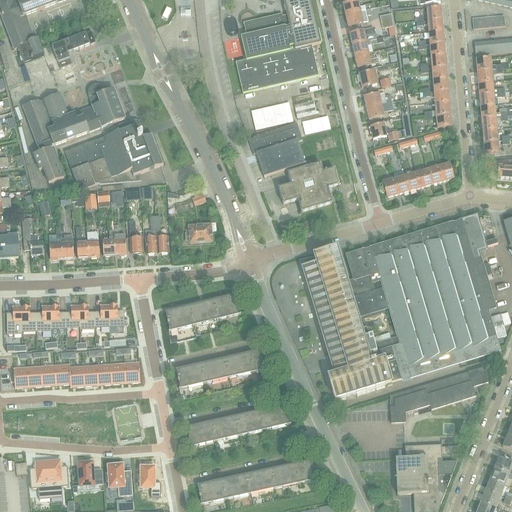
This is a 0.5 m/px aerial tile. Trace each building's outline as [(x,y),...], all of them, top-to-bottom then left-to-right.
[(0,0),(0,12),(14,50),(17,49),(18,52),(19,53),(23,63),(24,63),(43,56),(43,55),(41,49),(37,39),(34,41),(25,16),(67,0),(0,0)] [(175,0),(175,12),(185,12),(185,0),(175,0)] [(310,0),(282,0),(286,16),(282,17),(282,15),(243,23),(246,36),(240,37),(246,61),(235,63),(243,94),(319,77),(312,47),(321,45),(310,0)] [(345,0),(346,3),(342,4),(345,16),(360,13),(370,11),(373,10),(372,4),(363,6),(363,7),(359,8),(357,1),(356,1),(355,0),(345,0)] [(166,8),(162,17),(167,19),(171,10),(166,8)] [(426,10),(427,22),(441,21),(440,9),(426,10)] [(360,13),(345,16),(347,28),(368,23),(366,17),(371,16),(370,11),(360,13)] [(392,21),(391,15),(379,17),(380,24),(392,21)] [(393,28),(392,21),(380,24),(382,30),(393,28)] [(427,22),(428,34),(442,33),(441,21),(427,22)] [(352,45),(365,42),(374,41),(376,40),(373,29),(349,34),(352,45)] [(90,32),(51,47),(60,69),(68,66),(71,65),(67,54),(95,43),(90,32)] [(428,34),(429,46),(443,44),(442,33),(428,34)] [(365,42),(352,45),(354,57),(368,54),(367,48),(376,45),(377,45),(376,40),(374,41),(365,42)] [(429,46),(430,57),(444,56),(443,44),(429,46)] [(369,61),(368,54),(354,57),(357,69),(378,64),(377,59),(369,61)] [(430,57),(431,69),(445,68),(444,56),(430,57)] [(475,61),(476,73),(491,72),(490,60),(475,61)] [(431,69),(432,81),(446,80),(445,68),(431,69)] [(361,88),(377,85),(374,72),(358,75),(361,88)] [(476,73),(477,85),(492,83),(491,72),(476,73)] [(389,80),(379,82),(381,89),(390,87),(389,80)] [(432,81),(433,93),(448,91),(446,80),(432,81)] [(477,85),(478,96),(497,95),(504,94),(504,89),(492,90),(492,83),(477,85)] [(58,145),(102,129),(124,120),(113,91),(106,94),(105,91),(104,90),(103,89),(102,88),(101,87),(99,86),(98,86),(96,86),(95,86),(93,86),(92,87),(91,88),(90,89),(89,90),(88,92),(88,93),(88,95),(88,96),(88,98),(92,107),(83,110),(84,111),(68,117),(59,95),(38,103),(37,102),(23,108),(40,153),(34,156),(39,171),(43,169),(48,184),(63,179),(51,148),(58,145)] [(434,99),(434,104),(449,103),(448,91),(433,93),(429,93),(422,94),(422,98),(429,98),(429,99),(434,99)] [(363,97),(366,109),(380,106),(390,103),(389,96),(383,97),(383,95),(378,96),(378,94),(363,97)] [(478,96),(480,108),(494,107),(493,100),(497,99),(505,99),(504,94),(497,95),(478,96)] [(280,99),(247,107),(252,127),(284,119),(280,99)] [(292,104),(294,115),(313,110),(310,100),(292,104)] [(390,103),(380,106),(366,109),(368,121),(383,118),(382,114),(392,112),(390,103)] [(432,116),(435,116),(450,115),(449,103),(434,104),(435,112),(424,113),(425,117),(432,116)] [(480,108),(481,120),(495,119),(494,107),(480,108)] [(450,115),(435,116),(436,122),(436,128),(451,127),(450,115)] [(481,120),(482,132),(496,130),(495,119),(481,120)] [(103,139),(64,153),(79,191),(95,185),(140,181),(140,175),(160,167),(163,166),(151,136),(146,137),(143,129),(142,125),(140,123),(138,121),(135,121),(132,121),(122,125),(124,131),(103,139)] [(248,142),(252,152),(253,155),(256,154),(263,178),(288,170),(289,173),(287,174),(290,185),(278,189),(282,205),(297,201),(300,212),(331,204),(327,189),(338,186),(334,170),(322,173),(320,165),(311,167),(309,164),(300,138),(296,124),(276,130),(257,137),(257,136),(248,142)] [(390,131),(384,132),(383,125),(370,128),(373,141),(386,138),(385,136),(387,135),(389,143),(404,140),(402,131),(396,133),(396,131),(390,132),(390,131)] [(482,132),(483,143),(497,142),(496,130),(482,132)] [(440,133),(428,137),(430,141),(442,138),(440,133)] [(498,154),(497,142),(483,143),(484,155),(498,154)] [(511,180),(511,168),(505,168),(505,166),(511,165),(511,160),(485,163),(485,171),(497,170),(497,179),(511,180)] [(448,164),(437,168),(441,183),(453,180),(448,164)] [(437,168),(426,171),(431,186),(441,183),(437,168)] [(426,171),(415,174),(420,189),(431,186),(426,171)] [(415,174),(404,177),(409,192),(420,189),(415,174)] [(404,177),(394,180),(398,195),(409,192),(404,177)] [(387,199),(398,195),(394,180),(382,183),(387,199)] [(103,194),(97,194),(98,204),(110,203),(109,199),(109,193),(103,194)] [(83,202),(82,195),(72,196),(73,203),(83,202)] [(87,210),(97,209),(96,195),(86,196),(87,210)] [(195,207),(206,203),(203,196),(192,200),(195,207)] [(45,203),(38,205),(41,215),(48,213),(45,203)] [(10,209),(10,204),(0,204),(0,215),(1,215),(1,209),(10,209)] [(155,218),(156,238),(157,254),(169,254),(168,238),(161,238),(160,217),(155,218)] [(353,281),(346,283),(336,250),(313,256),(316,265),(302,269),(334,376),(328,378),(335,401),(385,386),(384,385),(391,383),(390,381),(400,377),(401,381),(409,378),(409,379),(491,355),(491,354),(499,351),(494,335),(505,332),(503,326),(493,330),(487,311),(495,309),(485,276),(482,265),(480,260),(479,260),(477,252),(486,250),(486,249),(497,245),(496,241),(485,244),(476,217),(460,222),(460,223),(452,225),(452,224),(370,249),(371,250),(363,252),(363,251),(346,256),(353,281)] [(157,254),(156,238),(155,218),(149,218),(150,232),(145,232),(146,255),(157,254)] [(31,220),(22,221),(23,238),(30,238),(30,236),(32,236),(31,227),(34,227),(34,223),(31,223),(31,220)] [(131,255),(143,254),(142,238),(136,239),(135,222),(129,223),(131,255)] [(211,233),(215,232),(214,225),(188,227),(189,234),(185,235),(186,242),(189,242),(189,244),(211,243),(211,233)] [(112,227),(112,231),(113,240),(114,256),(126,255),(125,236),(119,236),(118,226),(112,227)] [(77,259),(88,259),(87,243),(82,243),(81,229),(75,229),(76,243),(77,259)] [(103,257),(114,256),(113,240),(112,231),(109,231),(109,241),(102,241),(103,257)] [(56,236),(48,236),(49,245),(50,261),(61,260),(60,244),(59,233),(55,233),(56,236)] [(64,233),(59,233),(60,244),(61,260),(73,260),(72,244),(72,238),(72,237),(64,237),(64,233)] [(98,233),(87,234),(87,243),(88,259),(99,258),(98,242),(98,233)] [(38,236),(30,237),(30,238),(30,242),(30,244),(30,252),(30,257),(43,256),(42,243),(38,243),(38,236)] [(17,237),(2,238),(3,258),(18,258),(17,237)] [(488,263),(482,265),(485,276),(491,274),(488,263)] [(170,332),(238,316),(234,296),(225,298),(225,297),(218,298),(218,300),(196,305),(196,304),(189,305),(189,307),(185,308),(185,306),(178,308),(178,310),(165,313),(170,332)] [(80,306),(79,306),(80,331),(95,330),(94,311),(88,312),(88,306),(87,306),(87,305),(80,306)] [(100,311),(94,311),(95,330),(95,328),(109,328),(109,305),(107,305),(102,305),(100,306),(100,311)] [(109,305),(109,328),(124,327),(124,311),(117,311),(117,305),(109,305)] [(42,313),(36,313),(36,332),(51,331),(50,307),(48,307),(48,306),(44,307),(42,307),(42,313)] [(50,307),(51,331),(51,329),(65,329),(65,312),(59,312),(59,306),(58,306),(50,306),(50,307)] [(71,312),(65,312),(65,329),(79,328),(79,331),(80,331),(79,306),(78,306),(73,306),(71,306),(71,312)] [(13,313),(6,313),(7,335),(22,334),(21,307),(19,307),(15,307),(12,307),(13,313)] [(21,307),(22,334),(22,332),(36,332),(36,313),(30,313),(30,307),(29,307),(21,307)] [(180,390),(264,371),(259,351),(245,355),(244,353),(237,355),(238,356),(207,363),(207,362),(200,363),(200,365),(196,366),(196,364),(189,366),(189,368),(176,371),(180,390)] [(139,364),(125,365),(126,385),(140,384),(139,364)] [(125,365),(111,366),(112,386),(126,385),(125,365)] [(111,366),(97,367),(98,387),(112,386),(111,366)] [(69,367),(55,368),(56,387),(70,386),(69,369),(69,367)] [(97,367),(83,368),(85,388),(98,387),(97,367)] [(55,368),(41,369),(43,388),(56,387),(55,368)] [(83,368),(69,369),(70,386),(71,389),(85,388),(83,368)] [(41,369),(28,370),(29,389),(43,388),(41,369)] [(406,424),(405,415),(430,407),(431,412),(476,398),(473,389),(487,384),(483,369),(390,397),(391,425),(406,424)] [(28,370),(13,371),(15,390),(29,389),(28,370)] [(191,448),(289,425),(284,406),(266,410),(266,408),(259,410),(259,412),(255,412),(255,411),(248,413),(249,414),(218,421),(217,420),(211,421),(211,423),(207,424),(207,422),(200,424),(200,425),(187,428),(191,448)] [(511,451),(511,438),(507,436),(502,447),(511,451)] [(405,459),(395,460),(396,478),(397,496),(413,495),(413,511),(437,511),(444,495),(457,462),(442,463),(441,446),(405,448),(405,459)] [(511,462),(498,457),(494,469),(509,475),(511,476),(511,462)] [(48,463),(50,499),(62,499),(61,488),(68,487),(67,467),(60,468),(60,462),(48,463)] [(201,506),(314,481),(310,462),(266,471),(266,470),(259,471),(259,473),(228,479),(228,478),(221,479),(221,481),(218,482),(217,480),(210,482),(210,483),(197,486),(201,506)] [(38,500),(50,499),(48,463),(36,463),(36,469),(29,470),(31,490),(38,490),(38,500)] [(78,465),(80,487),(103,486),(102,474),(93,474),(92,464),(78,465)] [(109,490),(118,489),(119,497),(132,496),(131,481),(124,482),(122,466),(121,466),(121,464),(113,464),(113,466),(107,467),(108,475),(106,475),(106,483),(109,483),(109,490)] [(140,483),(140,489),(150,489),(150,499),(160,499),(160,484),(154,484),(154,468),(151,468),(151,466),(143,466),(143,468),(140,468),(140,476),(138,476),(138,483),(140,483)] [(494,469),(489,480),(504,486),(507,480),(511,482),(511,476),(509,475),(494,469)] [(489,480),(485,491),(500,497),(504,486),(489,480)] [(485,491),(481,502),(495,508),(500,497),(485,491)] [(124,501),(120,502),(120,511),(131,511),(134,511),(133,504),(124,505),(124,501)] [(481,502),(476,511),(493,511),(495,508),(481,502)]
